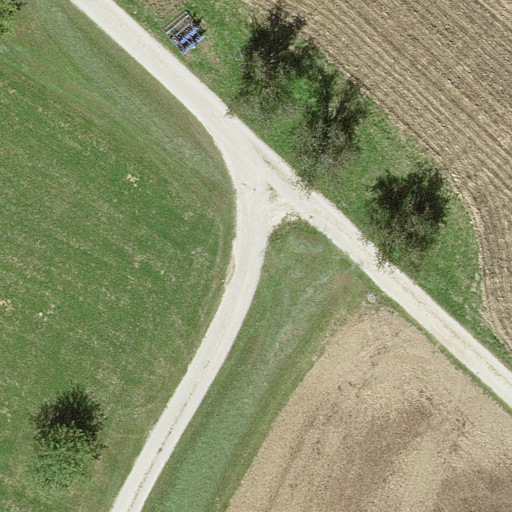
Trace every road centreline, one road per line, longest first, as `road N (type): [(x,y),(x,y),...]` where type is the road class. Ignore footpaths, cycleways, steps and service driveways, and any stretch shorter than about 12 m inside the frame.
road 1 (track): [(511,385),(274,166),(243,271),(118,511)]
road 2 (track): [(274,166),(97,0)]
